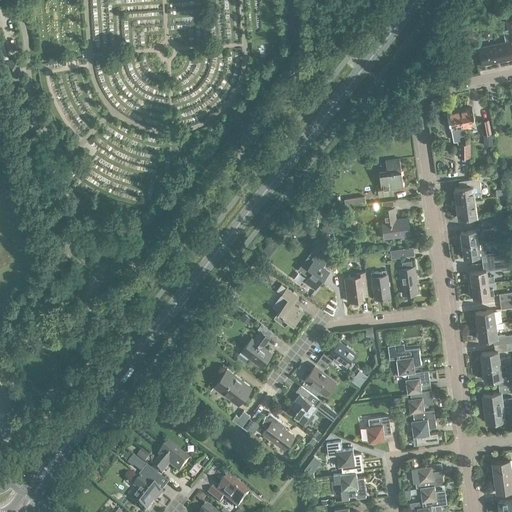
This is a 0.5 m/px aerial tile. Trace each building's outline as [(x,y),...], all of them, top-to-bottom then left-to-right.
[(511,41),(510,41),(479,48),(482,64),(511,57),(511,46),(511,42),(511,41)] [(5,61),(8,80),(18,78),(20,76),(18,61),(15,59),(5,61)] [(460,110),(463,126),(475,124),(472,107),(460,110)] [(460,110),(448,113),(451,129),(456,128),(463,126),(460,110)] [(481,121),(483,135),(491,133),(488,119),(481,121)] [(494,145),(493,135),(483,135),(484,146),(494,145)] [(470,143),(458,143),(458,157),(470,157),(470,143)] [(386,161),(387,172),(379,173),(381,189),(378,189),(379,197),(393,195),(392,188),(403,186),(400,159),(386,161)] [(458,181),(459,187),(455,188),(456,201),(482,197),(479,178),(458,181)] [(483,202),(482,197),(456,201),(459,218),(476,216),(475,203),(483,202)] [(395,207),(382,209),(383,221),(382,221),(384,238),(410,235),(408,218),(397,220),(395,207)] [(505,218),(508,218),(509,217),(508,210),(486,213),(487,220),(505,218)] [(505,218),(487,220),(489,220),(490,227),(506,225),(505,223),(505,218)] [(461,232),(462,238),(460,238),(460,244),(462,244),(463,245),(477,243),(476,235),(481,235),(480,229),(461,232)] [(463,245),(461,246),(462,252),(463,252),(464,258),(483,255),(483,249),(478,250),(477,243),(463,245)] [(390,250),(391,258),(405,256),(403,248),(390,250)] [(315,249),(301,268),(309,275),(305,281),(315,289),(330,270),(323,265),(328,258),(327,258),(317,250),(315,249)] [(495,261),(510,259),(509,252),(493,254),(494,261),(495,261)] [(511,259),(510,259),(495,261),(496,269),(511,267),(511,259)] [(403,268),(399,268),(403,294),(416,292),(415,278),(416,278),(414,266),(413,267),(412,260),(402,262),(403,268)] [(387,274),(383,275),(383,274),(387,273),(386,270),(382,271),(382,270),(371,272),(372,276),(375,298),(390,295),(387,274)] [(470,272),(470,273),(467,273),(468,280),(471,279),(472,285),(488,283),(495,282),(494,276),(487,276),(486,270),(470,272)] [(356,273),(356,276),(345,277),(348,301),(362,299),(361,286),(366,286),(365,272),(356,273)] [(472,285),(469,286),(470,292),(473,292),(474,298),(490,296),(494,295),(493,289),(489,290),(488,283),(472,285)] [(278,312),(273,317),(285,326),(289,320),(294,324),(304,311),(294,303),(299,297),(286,287),(282,293),(281,294),(288,298),(278,311),(277,312),(278,312)] [(500,301),(511,299),(511,291),(499,294),(500,301)] [(511,307),(511,299),(500,301),(501,309),(511,307)] [(478,326),(495,323),(493,310),(476,312),(478,326)] [(245,314),(240,319),(247,324),(251,318),(245,314)] [(495,323),(478,326),(480,340),(497,337),(495,323)] [(260,331),(254,339),(252,338),(242,352),(261,367),(272,353),(263,346),(270,338),(260,331)] [(356,354),(339,341),(330,353),(347,366),(356,354)] [(405,349),(404,343),(387,345),(389,359),(397,358),(399,374),(408,373),(415,372),(414,366),(421,365),(419,347),(405,349)] [(498,349),(495,350),(481,352),(483,366),(510,362),(510,363),(509,356),(499,358),(498,349)] [(323,352),(320,357),(329,364),(332,359),(323,352)] [(329,364),(320,357),(316,362),(325,369),(329,364)] [(510,363),(510,362),(483,366),(485,380),(502,378),(501,370),(507,370),(506,363),(510,363)] [(315,366),(305,379),(321,391),(319,393),(324,397),(326,395),(335,382),(315,366)] [(251,388),(227,370),(215,386),(239,404),(251,388)] [(408,378),(405,379),(407,393),(410,393),(422,392),(421,385),(431,384),(429,370),(415,372),(408,373),(408,378)] [(290,405),(288,409),(305,422),(316,407),(317,407),(321,401),(311,393),(300,385),(296,391),(300,393),(290,405)] [(422,392),(410,393),(411,398),(408,398),(410,413),(413,413),(425,411),(424,405),(433,404),(431,390),(422,392)] [(499,392),(483,394),(485,408),(509,404),(511,403),(511,396),(502,398),(501,393),(501,391),(499,392)] [(509,404),(485,408),(487,422),(505,419),(504,412),(510,411),(509,404)] [(425,411),(413,413),(414,420),(411,420),(413,437),(416,436),(417,444),(439,442),(437,433),(430,434),(429,428),(437,427),(434,410),(425,411)] [(239,417),(236,414),(232,419),(242,426),(250,416),(243,411),(239,417)] [(264,419),(263,421),(263,424),(268,427),(263,433),(285,449),(295,436),(281,426),(283,423),(269,412),(268,414),(265,415),(264,416),(264,419)] [(250,416),(242,426),(247,431),(255,420),(250,416)] [(389,416),(368,418),(369,426),(366,426),(368,443),(385,441),(384,434),(391,433),(391,427),(389,427),(388,424),(390,423),(389,416)] [(317,430),(312,437),(316,440),(321,433),(317,430)] [(158,456),(159,457),(152,466),(162,474),(169,465),(179,472),(189,459),(169,443),(158,456)] [(356,471),(356,472),(364,471),(362,463),(361,463),(360,459),(362,459),(361,453),(354,454),(353,447),(336,450),(339,466),(342,466),(343,473),(356,471)] [(142,450),(137,456),(145,463),(150,457),(142,450)] [(133,456),(127,463),(133,467),(133,466),(139,460),(133,456)] [(510,459),(493,462),(495,477),(511,474),(511,466),(511,467),(510,459)] [(429,465),(412,468),(414,483),(416,482),(416,488),(420,487),(434,485),(444,484),(441,463),(429,465)] [(140,492),(132,501),(145,511),(156,498),(158,499),(162,493),(161,493),(155,487),(162,478),(147,466),(141,473),(139,476),(138,477),(140,478),(134,487),(140,492)] [(188,481),(194,485),(202,475),(196,471),(188,481)] [(340,474),(334,475),(335,483),(341,482),(342,490),(341,490),(343,500),(349,499),(348,497),(357,496),(357,498),(366,497),(366,494),(367,494),(366,487),(364,487),(364,483),(365,483),(364,477),(357,478),(356,472),(356,471),(343,473),(340,473),(340,474)] [(511,477),(511,474),(495,477),(497,492),(511,489),(511,477)] [(228,477),(218,491),(213,487),(208,493),(220,502),(224,497),(238,508),(249,494),(228,477)] [(435,491),(434,485),(420,487),(422,501),(425,501),(426,506),(431,506),(447,504),(445,490),(435,491)] [(410,489),(402,490),(403,497),(411,496),(410,489)] [(168,490),(161,498),(169,505),(176,497),(168,490)] [(200,492),(196,498),(202,503),(207,497),(200,492)] [(511,511),(511,499),(499,501),(500,511),(511,511)]
